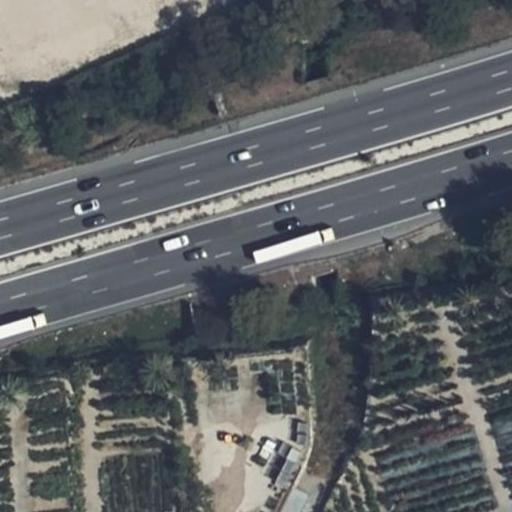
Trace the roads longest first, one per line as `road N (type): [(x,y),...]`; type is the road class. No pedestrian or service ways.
road 1 (motorway): [(0,308),(511,157)]
road 2 (motorway): [(511,76),(0,227)]
